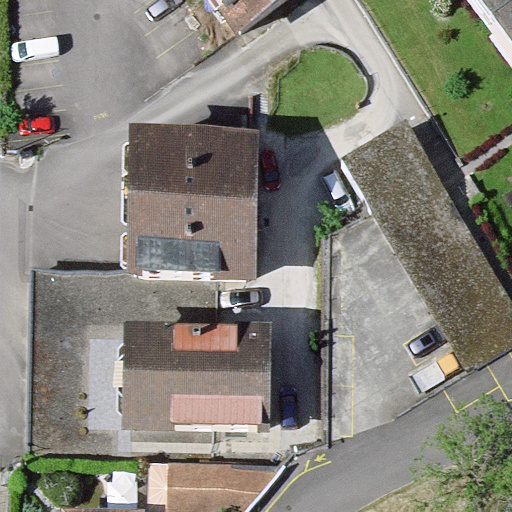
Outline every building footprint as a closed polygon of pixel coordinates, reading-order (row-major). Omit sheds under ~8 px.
[(225,0),(258,44),(316,0),(225,0)] [(511,0),(479,0),(511,43),(511,0)] [(388,209),(440,179),(415,136),(349,175),(373,217),(388,209)] [(140,282),(220,283),(278,283),(279,154),(141,152),(140,282)] [(480,367),(511,348),(511,302),(440,179),(388,209),(480,367)] [(140,329),(220,330),(220,283),(140,282),(37,280),(35,462),(213,464),(213,437),(139,436),(140,329)] [(288,438),(289,331),(220,330),(140,329),(139,436),(213,437),(288,438)]
